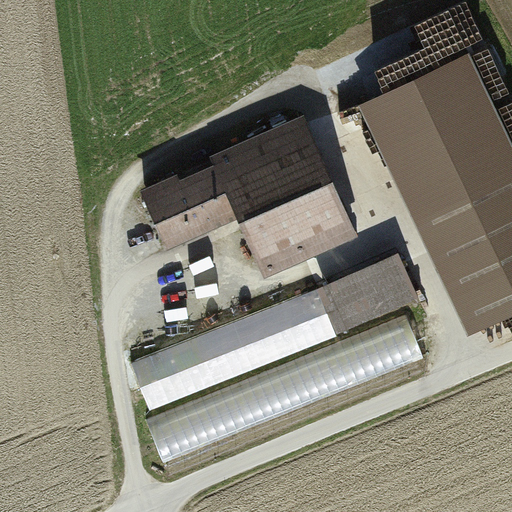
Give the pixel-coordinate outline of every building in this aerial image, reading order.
[(511,147),(470,55),(367,102),(472,330),(511,312),(511,147)] [(177,171),(139,187),(165,247),(237,216),(263,277),(359,235),(306,112),(211,153),(214,161),(179,176),(177,171)] [(417,249),(351,273),(367,319),(434,296),(417,249)] [(190,277),(148,289),(156,318),(198,306),(190,277)] [(328,283),(149,354),(168,403),(348,332),(328,283)] [(425,363),(405,315),(160,418),(180,465),(425,363)]
